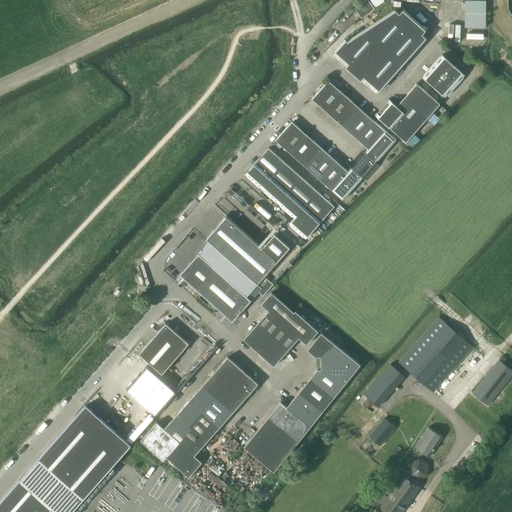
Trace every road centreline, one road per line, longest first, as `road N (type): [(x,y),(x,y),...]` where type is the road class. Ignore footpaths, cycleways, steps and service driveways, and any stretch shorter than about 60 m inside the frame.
road 1 (track): [(0,316),(197,105),(241,29),(295,19)]
road 2 (unclassified): [(174,290),(157,261),(305,94),(299,61),(317,30)]
road 3 (unclassified): [(0,492),(174,290)]
road 4 (track): [(0,90),(193,0)]
road 5 (unclassified): [(306,360),(287,381),(275,379),(174,290)]
